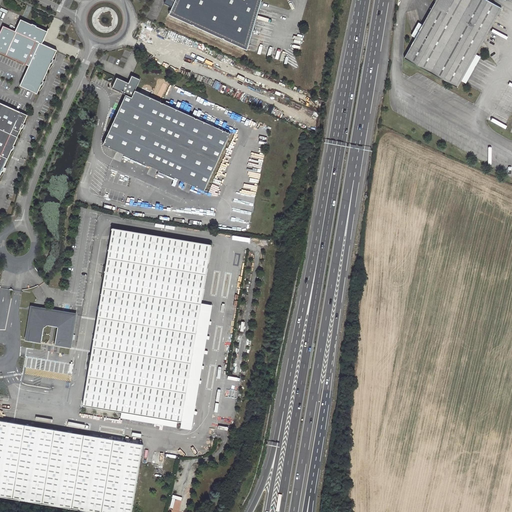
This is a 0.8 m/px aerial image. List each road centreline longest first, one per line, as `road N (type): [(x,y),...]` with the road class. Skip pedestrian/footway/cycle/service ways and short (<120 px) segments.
road 1 (trunk): [(293,511),(357,129)]
road 2 (trunk): [(338,147),(279,511)]
road 3 (motorway): [(316,442),(357,129)]
road 4 (motorway): [(338,147),(278,437)]
road 5 (unknown): [(122,37),(205,59),(258,96),(306,116)]
road 6 (unclassified): [(20,225),(94,42)]
road 7 (trunk): [(363,0),(338,147)]
road 8 (trunk): [(357,129),(379,0)]
road 9 (unknown): [(224,199),(190,198),(112,162)]
